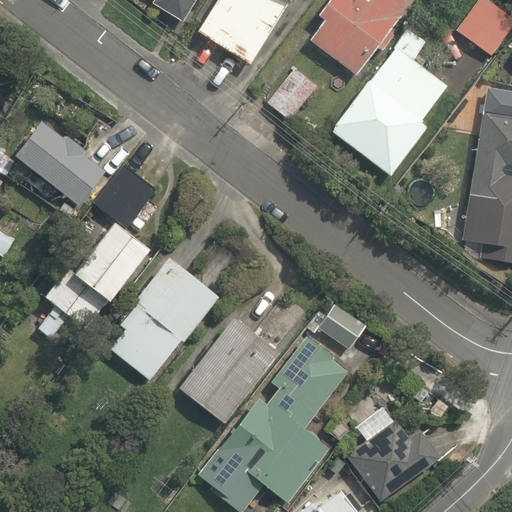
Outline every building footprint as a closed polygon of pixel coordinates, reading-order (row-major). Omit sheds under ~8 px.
[(179,23),(194,0),(150,0),(148,4),(179,23)] [(286,0),(214,0),(193,35),(198,38),(193,46),(229,68),(234,60),(245,67),(286,0)] [(323,0),(313,15),(322,21),(305,45),(354,78),(406,0),(323,0)] [(511,7),(502,0),(475,0),(453,29),(487,55),(511,23),(511,7)] [(418,122),(444,86),(391,46),(328,129),(391,177),(427,129),(418,122)] [(318,83),(294,65),(265,105),(290,123),(318,83)] [(511,114),(477,111),(461,246),(479,248),(477,260),(511,264),(511,114)] [(41,118),(36,126),(12,159),(75,205),(99,172),(72,152),(77,144),(41,118)] [(141,179),(146,172),(124,156),(90,203),(125,229),(154,189),(141,179)] [(104,309),(143,250),(104,224),(85,253),(70,243),(35,295),(46,302),(29,327),(49,340),(63,319),(83,332),(100,306),(104,309)] [(183,344),(215,295),(158,258),(113,327),(119,331),(105,353),(149,381),(176,339),(183,344)] [(335,304),(316,331),(349,355),(368,328),(335,304)] [(272,351),(224,318),(176,389),(223,421),(272,351)] [(348,370),(302,335),(195,476),(242,511),(261,486),(284,504),(327,447),(303,429),(348,370)] [(399,412),(340,455),(375,503),(435,460),(399,412)] [(352,511),(335,491),(313,509),(306,500),(292,511),(352,511)]
